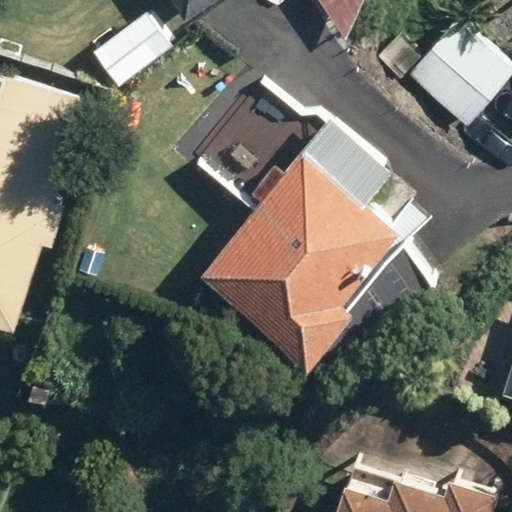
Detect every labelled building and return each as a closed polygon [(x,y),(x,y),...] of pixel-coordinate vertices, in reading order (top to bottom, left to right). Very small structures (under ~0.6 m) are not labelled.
[(399,0),(331,0),(356,33),(399,0)] [(511,76),(511,50),(452,0),(437,0),(394,52),(475,120),(511,76)] [(57,227),(71,232),(116,97),(0,57),(0,292),(31,304),(57,227)] [(380,184),(403,154),(338,104),(216,261),(330,349),(374,293),(360,283),(415,212),(380,184)] [(500,511),(511,477),(413,460),(408,479),(358,464),(343,511),(500,511)]
